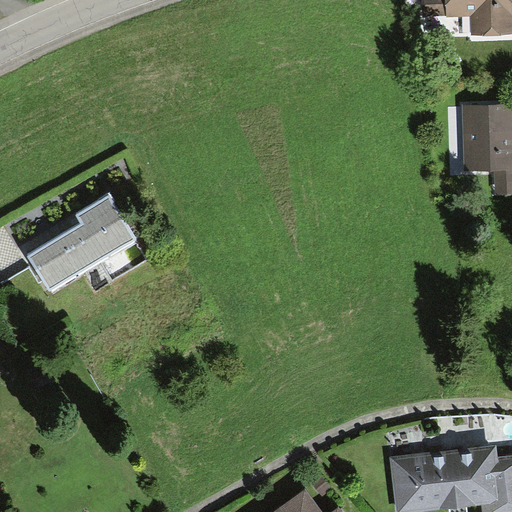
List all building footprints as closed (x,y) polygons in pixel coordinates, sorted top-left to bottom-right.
[(511,0),(423,0),(424,13),(447,12),(448,16),(474,15),(475,35),(511,33),(511,0)] [(511,102),(464,104),(466,166),(511,164),(511,102)] [(82,222),(28,253),(49,290),(136,240),(109,194),(76,213),(82,222)] [(492,448),(388,460),(394,511),(442,511),(482,507),(482,511),(511,511),(511,456),(493,459),(492,448)] [(314,511),(303,497),(282,511),(314,511)]
